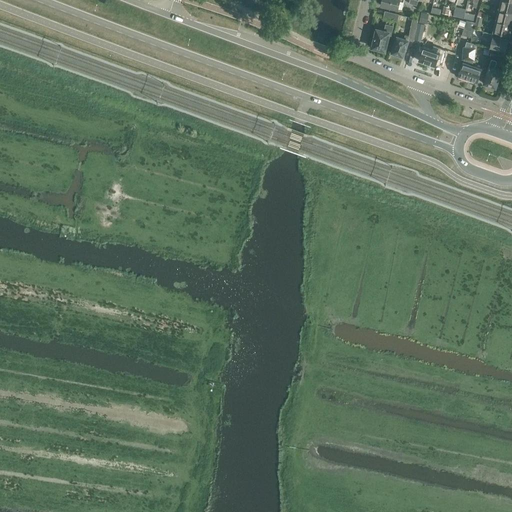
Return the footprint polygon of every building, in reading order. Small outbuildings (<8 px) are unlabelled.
[(382,0),(381,5),(397,9),(399,1),(403,2),(402,0),(382,0)] [(511,0),(501,0),(499,8),(511,11),(511,0)] [(444,6),(442,13),(450,15),(451,10),(447,9),(448,7),(444,6)] [(453,16),(464,18),(465,12),(460,11),(460,8),(455,7),(453,16)] [(511,11),(499,8),(497,20),(511,23),(511,11)] [(384,18),(397,21),(399,14),(385,11),(384,18)] [(421,12),(419,22),(427,24),(429,13),(421,12)] [(465,12),(464,18),(473,20),(475,15),(465,12)] [(477,15),(476,23),(475,27),(481,28),(483,17),(477,15)] [(511,26),(511,23),(497,20),(494,31),(510,35),(510,34),(511,33),(511,32),(511,27),(511,26)] [(476,23),(466,21),(463,34),(472,37),(474,27),(475,27),(476,23)] [(377,28),(376,31),(375,30),(374,35),(375,36),(372,47),(374,47),(373,49),(379,50),(379,49),(385,50),(389,34),(391,35),(393,26),(386,24),(384,30),(377,28)] [(415,40),(421,41),(424,27),(418,26),(415,40)] [(398,54),(403,56),(408,40),(413,42),(416,28),(411,27),(409,37),(405,35),(404,39),(397,37),(392,52),(393,53),(393,55),(397,56),(398,54)] [(482,36),(492,38),(490,47),(493,47),(506,51),(506,50),(508,49),(509,45),(508,43),(509,39),(483,33),(482,36)] [(466,41),(465,47),(463,47),(463,62),(464,62),(459,77),(468,80),(468,79),(478,82),(482,68),(475,66),(475,43),(472,42),(466,41)] [(419,60),(436,66),(439,57),(446,59),(446,50),(434,46),(433,49),(424,46),(424,47),(421,47),(420,53),(421,53),(419,60)] [(506,51),(493,47),(491,53),(505,56),(506,51)] [(484,84),(496,88),(502,71),(495,69),(497,61),(492,59),(484,84)]
